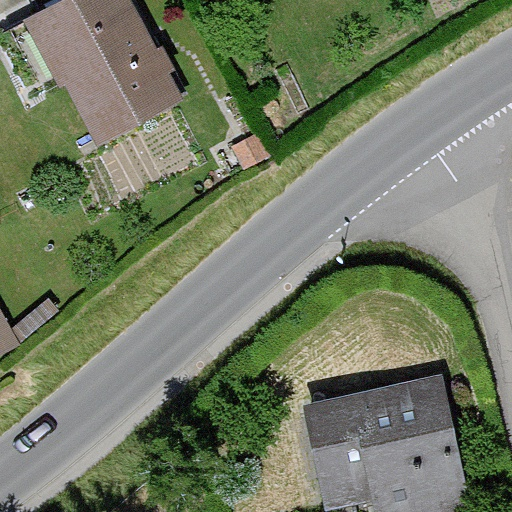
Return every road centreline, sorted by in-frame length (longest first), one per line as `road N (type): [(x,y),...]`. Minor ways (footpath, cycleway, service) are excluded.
road 1 (tertiary): [(0,478),(327,194),(416,128)]
road 2 (residential): [(416,128),(468,200),(511,320)]
